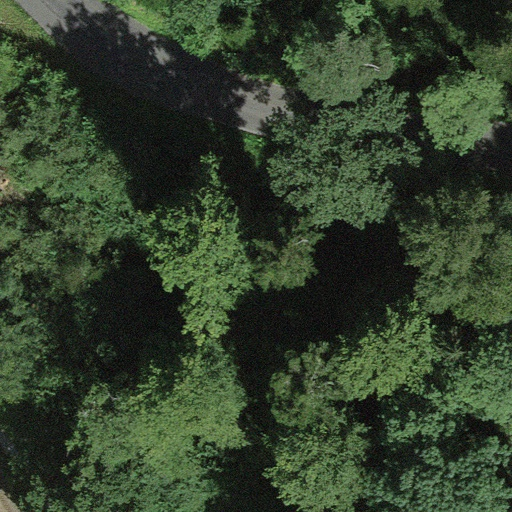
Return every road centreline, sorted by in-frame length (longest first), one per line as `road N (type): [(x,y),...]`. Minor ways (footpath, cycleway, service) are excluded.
road 1 (tertiary): [(74,0),(213,88),(433,144),(511,147)]
road 2 (track): [(81,511),(0,409)]
